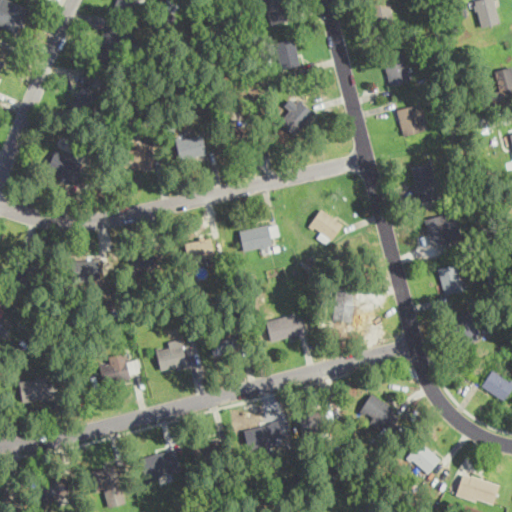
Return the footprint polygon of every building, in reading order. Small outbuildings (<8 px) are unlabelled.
[(0,0),(0,24),(15,31),(26,6),(11,0),(0,0)] [(131,13),(136,0),(113,0),(112,5),(131,13)] [(290,19),(285,0),(263,0),(270,24),(290,19)] [(389,0),(381,0),(371,3),(377,26),(395,21),(389,0)] [(501,21),(495,0),(474,0),(481,26),(501,21)] [(126,30),(109,22),(95,53),(112,61),(126,30)] [(301,63),(293,35),(273,41),(281,68),(301,63)] [(382,56),(390,84),(409,79),(408,74),(411,73),(409,66),(406,67),(402,50),(382,56)] [(490,90),(492,101),(511,96),(511,65),(495,69),(499,89),(490,90)] [(91,111),(103,83),(85,75),(72,103),(91,111)] [(301,97),(281,117),(298,134),(318,114),(301,97)] [(396,108),(403,134),(425,128),(423,123),(420,123),(418,116),(423,114),(420,104),(415,105),(415,103),(396,108)] [(226,124),(231,146),(259,140),(254,118),(226,124)] [(176,138),(180,158),(207,153),(203,133),(176,138)] [(154,163),(149,143),(118,151),(123,171),(154,163)] [(46,168),(79,182),(87,163),(55,149),(46,168)] [(411,165),(421,201),(438,196),(436,189),(438,188),(430,160),(411,165)] [(307,225),(312,229),(314,226),(331,239),(343,223),(320,207),(307,225)] [(425,216),(432,243),(451,238),(444,211),(425,216)] [(239,229),(244,250),(274,243),(272,235),(279,234),(276,220),(239,229)] [(214,257),(211,235),(185,240),(189,261),(214,257)] [(131,276),(162,269),(158,248),(127,255),(131,276)] [(35,259),(2,275),(11,295),(44,278),(35,259)] [(72,259),(72,278),(99,278),(99,259),(72,259)] [(444,292),(463,288),(456,262),(437,267),(444,292)] [(350,303),(353,286),(340,284),(337,300),(350,303)] [(476,337),(475,334),(478,333),(476,326),(473,327),(468,310),(449,316),(456,343),(476,337)] [(271,340),(307,330),(301,311),(266,320),(271,340)] [(0,334),(4,336),(9,324),(0,320),(0,334)] [(208,341),(212,353),(239,346),(235,333),(208,341)] [(180,336),(187,362),(159,368),(155,346),(161,345),(162,347),(168,346),(167,340),(180,336)] [(122,350),(129,377),(101,384),(96,362),(104,360),(104,363),(109,361),(107,354),(122,350)] [(482,384),(503,398),(511,386),(511,379),(493,367),(482,384)] [(52,374),(19,379),(22,400),(56,395),(52,374)] [(400,412),(373,392),(359,411),(385,430),(400,412)] [(322,408),(298,415),(303,434),(327,427),(322,408)] [(244,428),(249,449),(285,440),(279,419),(244,428)] [(227,434),(191,443),(196,463),(232,454),(227,434)] [(441,456),(419,439),(407,455),(429,471),(441,456)] [(141,457),(147,477),(181,468),(175,447),(141,457)] [(89,472),(95,494),(122,487),(117,465),(89,472)] [(499,482),(463,471),(456,492),(492,504),(499,482)] [(30,484),(35,503),(72,494),(67,475),(30,484)] [(0,485),(0,501),(9,501),(9,485),(0,485)]
